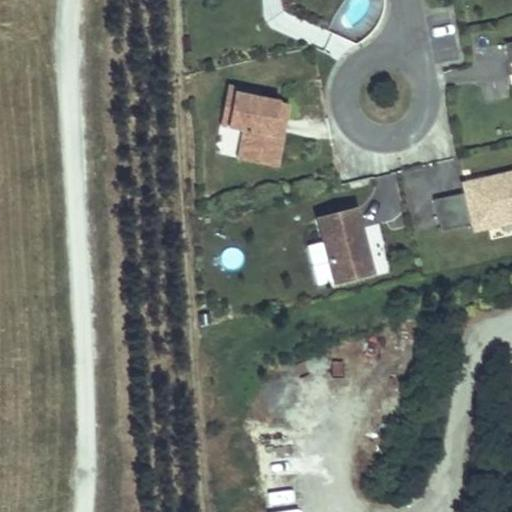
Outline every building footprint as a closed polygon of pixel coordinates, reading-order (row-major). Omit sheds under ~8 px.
[(256,90),(226,84),(225,89),(255,95),(256,90)] [(277,151),(286,101),(255,95),(225,89),(218,123),(242,128),(239,144),(277,151)] [(274,164),(277,151),(239,144),(237,156),(274,164)] [(511,171),(464,182),(465,190),(432,197),(439,228),(472,221),(471,216),(488,212),(490,222),(511,216),(511,171)] [(370,270),(353,208),(317,217),(333,280),(370,270)] [(490,222),(488,212),(471,216),(472,221),(473,226),(486,223),(490,222)]
